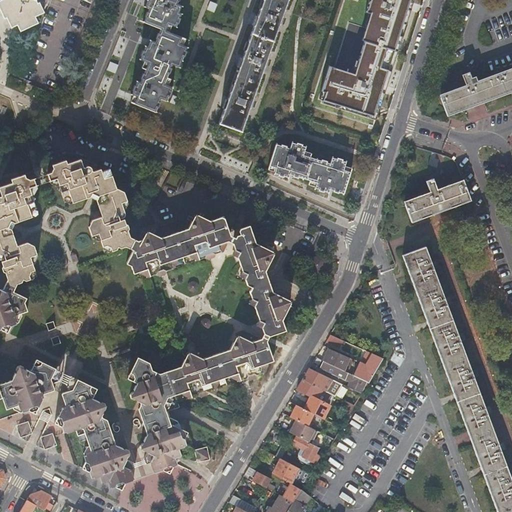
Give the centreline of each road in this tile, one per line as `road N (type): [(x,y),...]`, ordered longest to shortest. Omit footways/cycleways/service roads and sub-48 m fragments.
road 1 (residential): [(123,0),(82,120),(364,233)]
road 2 (residential): [(206,511),(342,285),(364,233)]
road 3 (residential): [(511,276),(463,142)]
road 4 (residential): [(401,118),(439,0)]
road 5 (residential): [(364,233),(401,118)]
